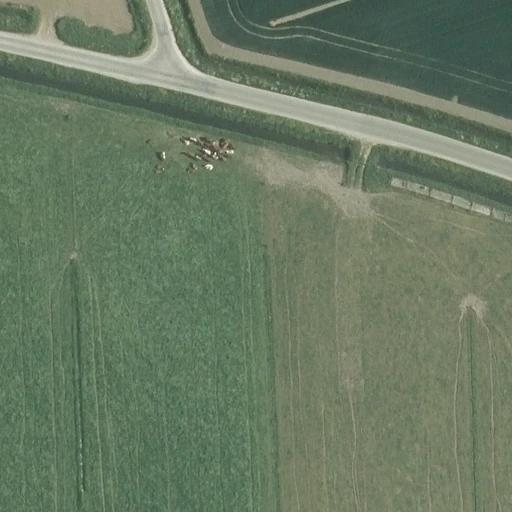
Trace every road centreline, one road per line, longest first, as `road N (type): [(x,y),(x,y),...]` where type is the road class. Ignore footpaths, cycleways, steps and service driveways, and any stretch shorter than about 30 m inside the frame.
road 1 (unclassified): [(511,170),(168,80)]
road 2 (unclassified): [(0,43),(168,80)]
